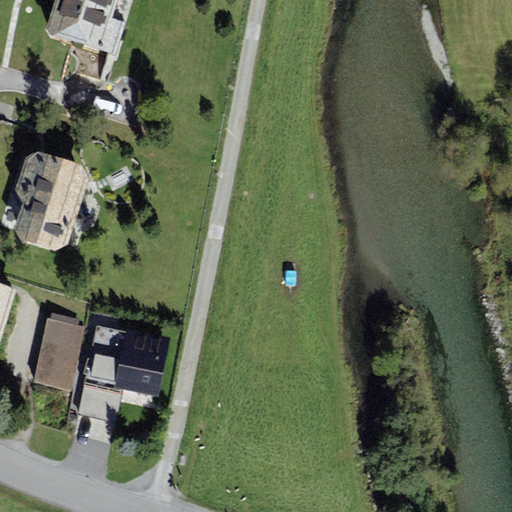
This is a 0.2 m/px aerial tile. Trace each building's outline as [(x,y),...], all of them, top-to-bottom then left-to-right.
[(50,0),(39,34),(119,59),(131,21),(116,17),(121,0),(50,0)] [(81,165),(36,150),(22,157),(13,193),(21,206),(16,228),(23,240),(56,251),(70,245),(89,180),(81,165)] [(0,349),(18,289),(0,284),(0,349)] [(47,319),(33,383),(73,391),(86,328),(78,326),(80,319),(53,314),(52,320),(47,319)] [(123,332),(97,326),(78,415),(117,423),(123,391),(162,399),(175,334),(125,324),(123,332)]
